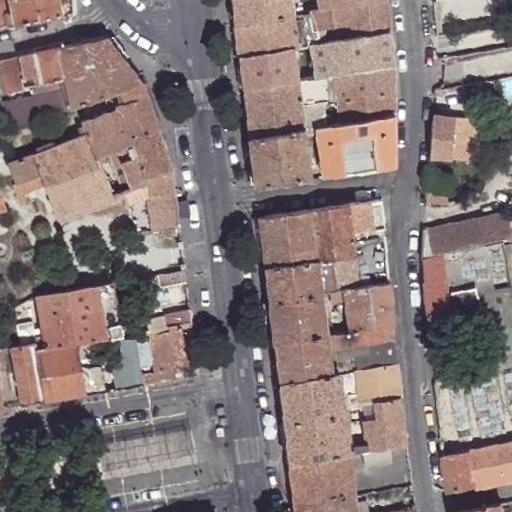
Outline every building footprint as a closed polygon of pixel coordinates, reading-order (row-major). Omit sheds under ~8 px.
[(10,0),(16,24),(72,12),(71,0),(10,0)] [(230,0),(233,23),(292,13),(290,0),(230,0)] [(354,37),(387,31),(383,0),(366,0),(320,8),(312,10),(313,21),(314,29),(320,27),(352,22),(354,37)] [(292,13),(296,46),(304,45),(300,12),(292,13)] [(233,23),(238,56),(293,48),(296,46),(292,13),(233,23)] [(336,72),(392,62),(387,31),(354,37),(346,38),(316,44),(310,44),(314,76),(326,74),(336,72)] [(66,75),(125,59),(106,35),(61,44),(66,75)] [(43,81),(66,75),(61,44),(35,51),(39,68),(43,81)] [(238,56),(241,88),(296,78),(293,48),(238,56)] [(26,86),(43,81),(39,68),(35,51),(22,53),(18,55),(26,86)] [(18,55),(0,59),(0,60),(8,91),(26,86),(18,55)] [(121,88),(142,80),(125,59),(66,75),(72,106),(75,105),(121,88)] [(392,62),(336,72),(338,102),(393,92),(392,62)] [(296,78),(301,112),(321,108),(320,100),(327,99),(326,74),(314,76),(296,78)] [(241,88),(247,138),(302,129),(301,112),(296,78),(241,88)] [(125,100),(146,93),(142,80),(121,88),(125,100)] [(1,104),(6,126),(35,121),(69,108),(67,102),(63,102),(59,91),(19,99),(8,103),(1,104)] [(393,92),(338,102),(340,123),(394,114),(393,92)] [(81,121),(86,133),(95,154),(105,149),(131,140),(130,137),(158,127),(146,93),(125,100),(109,105),(111,109),(81,121)] [(8,103),(19,99),(17,94),(7,97),(8,103)] [(478,117),(432,112),(428,155),(475,158),(478,117)] [(312,127),(316,127),(329,124),(327,113),(311,116),(312,127)] [(316,127),(322,175),(393,165),(394,114),(340,123),(329,124),(316,127)] [(148,176),(172,167),(158,127),(130,137),(131,140),(105,149),(109,159),(111,165),(120,161),(132,188),(146,182),(150,181),(148,176)] [(254,186),(309,177),(302,129),(247,138),(254,186)] [(9,163),(15,183),(21,181),(39,174),(42,181),(97,159),(95,154),(86,133),(9,163)] [(105,149),(95,154),(97,159),(99,163),(109,159),(105,149)] [(97,159),(42,181),(43,183),(56,217),(112,195),(99,163),(97,159)] [(152,229),(179,226),(172,167),(148,176),(150,181),(146,182),(149,196),(147,197),(152,229)] [(427,172),(425,188),(447,190),(448,174),(427,172)] [(21,181),(25,190),(43,183),(42,181),(39,174),(21,181)] [(15,183),(13,183),(17,193),(25,190),(21,181),(15,183)] [(0,187),(6,207),(19,204),(17,193),(13,183),(0,187)] [(350,230),(383,227),(380,197),(347,203),(350,230)] [(309,208),(315,258),(331,256),(331,257),(353,254),(350,230),(347,203),(309,208)] [(257,215),(263,265),(315,258),(309,208),(257,215)] [(476,217),(482,244),(511,238),(505,212),(476,217)] [(423,231),(420,257),(441,253),(482,244),(476,217),(423,231)] [(422,299),(426,328),(449,323),(446,294),(441,253),(420,257),(420,280),(422,299)] [(263,265),(269,300),(320,292),(328,290),(335,289),(331,262),(316,264),(315,258),(263,265)] [(158,286),(185,280),(184,268),(156,272),(158,286)] [(349,330),(393,322),(388,282),(342,288),(344,299),(349,330)] [(77,342),(106,336),(96,284),(37,295),(46,347),(77,342)] [(330,301),(344,299),(342,288),(335,289),(328,290),(330,301)] [(474,289),(446,294),(449,323),(478,320),(474,289)] [(269,300),(273,342),(326,334),(320,292),(269,300)] [(171,324),(190,320),(189,308),(163,312),(165,325),(171,324)] [(196,373),(190,320),(171,324),(165,325),(167,330),(148,334),(153,371),(142,373),(143,383),(177,377),(196,373)] [(368,342),(393,338),(393,322),(349,330),(326,334),(327,348),(368,342)] [(273,342),(279,382),(330,372),(327,348),(326,334),(273,342)] [(107,342),(106,336),(77,342),(78,349),(90,347),(91,346),(94,344),(95,346),(104,344),(104,343),(107,342)] [(355,368),(396,362),(394,344),(393,338),(368,342),(370,355),(353,357),(355,368)] [(45,401),(86,393),(82,368),(78,349),(77,342),(46,347),(36,349),(45,401)] [(21,405),(45,401),(36,349),(34,343),(20,345),(10,347),(21,405)] [(359,403),(400,396),(396,362),(355,368),(358,388),(359,403)] [(86,393),(104,390),(100,365),(82,368),(86,393)] [(337,371),(341,390),(358,388),(355,368),(337,371)] [(279,382),(283,420),(343,410),(343,408),(341,390),(337,371),(330,372),(279,382)] [(343,410),(348,451),(405,440),(400,396),(359,403),(347,407),(343,408),(343,410)] [(283,420),(288,461),(348,451),(343,410),(283,420)] [(191,459),(187,433),(105,447),(109,472),(191,459)] [(348,451),(353,492),(411,481),(405,440),(348,451)] [(511,440),(468,449),(475,486),(511,479),(511,440)] [(468,449),(441,455),(448,492),(475,486),(468,449)] [(289,473),(293,501),(353,492),(348,451),(288,461),(289,473)] [(293,501),(294,511),(355,511),(353,492),(293,501)] [(379,511),(381,511),(380,511),(385,511),(405,507),(404,494),(378,498),(379,511)] [(511,499),(500,502),(502,510),(511,507),(511,499)] [(500,502),(452,511),(501,511),(502,510),(500,502)]
